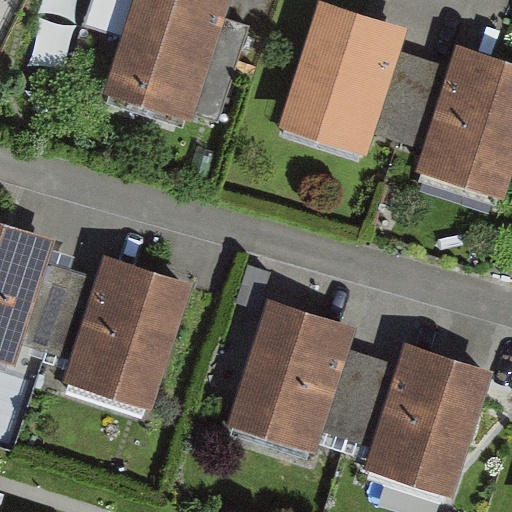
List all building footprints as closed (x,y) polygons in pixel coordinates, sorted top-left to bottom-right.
[(230,0),(132,0),(104,87),(194,115),(196,110),(226,14),(230,0)] [(409,20),(345,0),(317,0),(280,121),(369,148),(375,130),(401,47),(409,20)] [(226,14),(196,110),(219,118),(250,22),(226,14)] [(511,171),(511,54),(458,37),(450,62),(423,145),(417,165),(506,192),(511,171)] [(375,130),(423,145),(450,62),(401,47),(375,130)] [(58,232),(0,213),(0,354),(17,359),(23,341),(49,259),(58,232)] [(195,276),(106,247),(97,274),(71,356),(65,375),(154,403),(195,276)] [(49,259),(23,341),(71,356),(97,274),(49,259)] [(357,320),(268,292),(228,419),(317,447),(323,429),(350,344),(357,320)] [(495,363),(405,335),(398,359),(371,444),(365,463),(455,491),(495,363)] [(350,344),(323,429),(371,444),(398,359),(350,344)]
